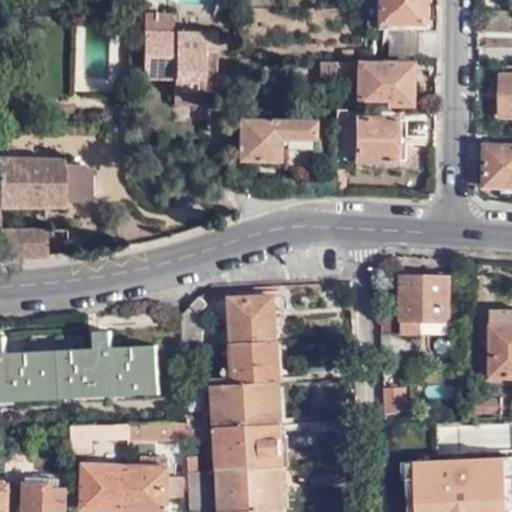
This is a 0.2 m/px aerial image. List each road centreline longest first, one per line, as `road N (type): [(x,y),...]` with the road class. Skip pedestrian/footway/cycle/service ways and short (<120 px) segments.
road 1 (residential): [(361,227),(292,227),(113,274),(0,290)]
road 2 (residential): [(361,227),(377,511)]
road 3 (residential): [(450,230),(455,0)]
